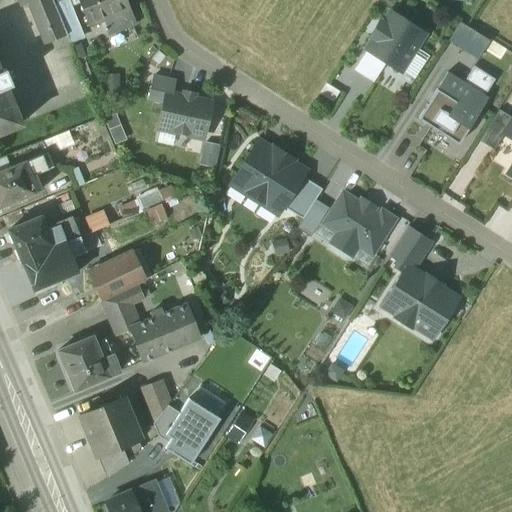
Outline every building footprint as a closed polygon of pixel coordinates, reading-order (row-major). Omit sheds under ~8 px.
[(52,2),(51,0),(16,0),(20,7),(26,4),(43,45),(66,35),(52,2)] [(66,0),(57,0),(52,2),(66,35),(69,42),(82,37),(66,0)] [(77,0),(88,26),(108,18),(129,10),(124,0),(77,0)] [(129,10),(108,18),(110,25),(106,27),(109,35),(135,24),(129,10)] [(425,35),(388,13),(364,50),(400,73),(425,35)] [(479,58),(491,39),(461,21),(450,40),(479,58)] [(463,83),(484,96),(494,80),(474,67),(463,83)] [(0,134),(20,125),(5,88),(10,85),(4,70),(0,71),(0,134)] [(484,96),(463,83),(447,73),(417,119),(457,144),(487,98),(484,96)] [(209,103),(166,94),(159,129),(202,138),(209,103)] [(479,140),(493,150),(511,120),(511,119),(498,111),(479,140)] [(118,115),(107,118),(113,142),(124,139),(118,115)] [(511,120),(493,150),(488,158),(511,173),(511,120)] [(42,141),(0,158),(0,170),(1,172),(25,162),(47,153),(42,141)] [(198,163),(214,168),(220,146),(204,141),(198,163)] [(300,177),(304,172),(292,165),(294,162),(272,148),(270,151),(258,143),(231,185),(277,214),(281,207),(300,177)] [(1,172),(0,172),(0,207),(42,190),(36,175),(34,176),(33,174),(30,176),(25,162),(1,172)] [(321,191),(300,177),(281,207),(302,220),(315,201),(321,191)] [(171,188),(158,193),(163,204),(175,199),(171,188)] [(372,254),(394,220),(381,212),(378,216),(344,194),(325,223),(339,232),(331,244),(351,257),(359,245),(372,254)] [(329,210),(315,201),(302,220),(296,230),(310,238),(329,210)] [(41,217),(9,231),(21,260),(64,242),(56,224),(45,228),(41,217)] [(71,218),(56,224),(64,242),(65,244),(79,238),(71,218)] [(407,228),(389,255),(399,262),(395,268),(403,273),(407,267),(413,270),(430,243),(407,228)] [(64,242),(21,260),(34,291),(77,273),(65,244),(64,242)] [(127,255),(90,273),(103,300),(137,284),(140,282),(127,255)] [(413,270),(407,267),(403,273),(381,307),(397,317),(395,318),(411,328),(412,326),(432,339),(458,299),(440,287),(441,286),(426,276),(425,278),(413,270)] [(103,300),(101,302),(107,316),(143,299),(137,284),(103,300)] [(139,325),(129,330),(143,362),(198,338),(184,306),(163,315),(151,320),(139,325)] [(161,311),(149,316),(151,320),(163,315),(161,311)] [(133,313),(110,323),(116,335),(129,330),(139,325),(133,313)] [(94,344),(92,339),(58,352),(67,372),(66,373),(74,393),(89,387),(88,385),(108,377),(101,362),(94,344)] [(104,340),(94,344),(101,362),(112,358),(104,340)] [(112,358),(101,362),(108,377),(118,373),(112,358)] [(332,365),(325,376),(336,382),(342,372),(332,365)] [(163,381),(138,390),(152,424),(167,406),(171,401),(163,381)] [(121,399),(82,416),(98,455),(98,456),(121,447),(123,446),(121,441),(135,435),(121,399)] [(164,450),(189,466),(219,420),(188,400),(179,414),(165,435),(171,439),(168,443),(164,450)] [(171,439),(165,435),(179,414),(167,406),(152,424),(157,436),(168,443),(171,439)] [(228,437),(239,442),(244,430),(233,425),(228,437)] [(121,447),(98,456),(98,455),(97,456),(106,479),(108,478),(128,464),(121,447)] [(153,483),(129,493),(137,511),(165,511),(160,499),(153,483)] [(129,493),(108,502),(108,501),(106,502),(110,511),(137,511),(129,493)] [(174,493),(160,499),(165,511),(172,511),(178,504),(174,493)]
